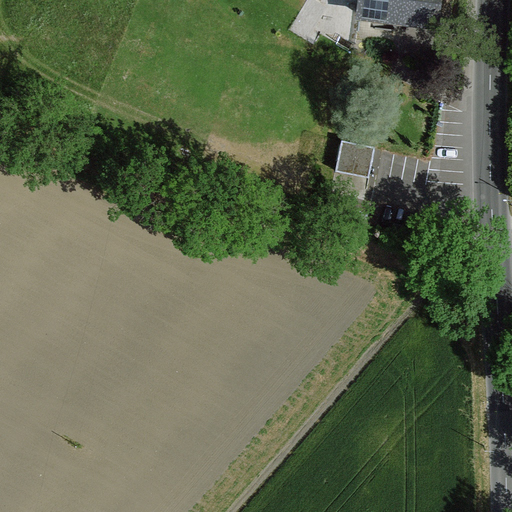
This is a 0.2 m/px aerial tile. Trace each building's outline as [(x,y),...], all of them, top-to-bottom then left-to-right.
[(464,0),(355,0),(352,31),(459,43),(464,0)] [(375,171),(379,142),(345,138),(342,167),(375,171)] [(0,205),(34,168),(4,141),(0,145),(0,205)] [(0,289),(90,191),(56,161),(0,222),(0,289)] [(0,366),(138,216),(107,189),(0,306),(0,366)] [(0,448),(187,243),(155,214),(0,385),(0,448)] [(0,511),(13,511),(241,263),(209,235),(0,464),(0,511)] [(85,511),(297,280),(266,252),(29,511),(85,511)] [(153,511),(358,288),(329,262),(101,511),(153,511)] [(230,511),(415,310),(383,281),(172,511),(230,511)]
